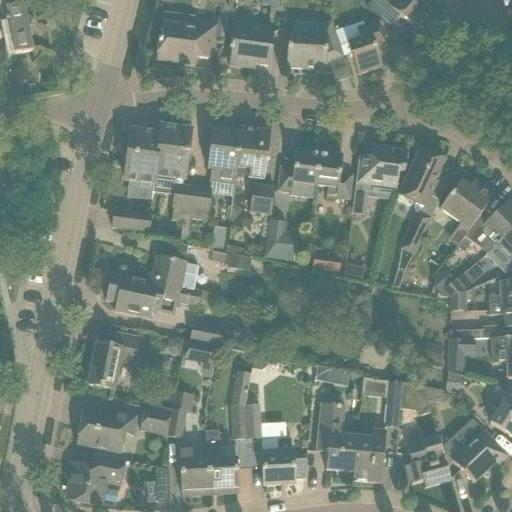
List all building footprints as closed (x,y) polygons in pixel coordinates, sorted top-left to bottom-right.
[(268,0),(260,0),(259,6),(270,8),(268,18),(280,20),(282,10),(283,2),(268,0)] [(372,0),(366,8),(390,28),(398,19),(414,32),(440,2),(438,0),(372,0)] [(0,36),(9,35),(13,57),(31,53),(22,7),(0,11),(0,36)] [(235,10),(227,9),(225,19),(226,19),(233,20),(235,10)] [(210,61),(213,41),(215,25),(193,22),(194,18),(163,14),(161,28),(160,42),(158,42),(155,62),(193,67),(195,59),(210,61)] [(285,70),(323,73),(324,65),(343,59),(336,40),(331,23),(316,28),(293,25),(291,37),(288,37),(285,70)] [(360,41),(346,45),(357,77),(381,69),(374,51),(386,47),(378,23),(356,30),(360,41)] [(225,24),(223,37),(232,38),(234,25),(225,24)] [(228,68),(246,70),(247,65),(268,68),(273,34),(251,31),(251,27),(234,24),(234,25),(232,38),(230,48),(228,68)] [(153,190),(174,192),(175,192),(176,188),(176,181),(182,181),(183,170),(186,171),(187,151),(190,131),(160,127),(159,135),(160,135),(153,185),(153,190)] [(240,130),(239,135),(240,135),(235,170),(236,170),(248,172),(247,180),(263,182),(269,134),(240,130)] [(124,183),(153,185),(160,135),(159,135),(129,131),(124,171),(125,171),(124,183)] [(211,184),(210,193),(210,196),(230,198),(231,187),(234,187),(236,170),(235,170),(240,135),(239,135),(211,132),(206,172),(210,172),(208,184),(211,184)] [(354,185),(354,189),(393,194),(394,191),(397,173),(403,174),(404,172),(406,152),(372,147),(370,159),(358,158),(355,178),(354,185)] [(292,184),(314,187),(318,150),(309,149),(308,154),(294,152),(292,169),(280,168),(277,193),(291,194),(292,184)] [(318,150),(314,187),(326,188),(325,198),(348,201),(351,176),(339,175),(341,158),(327,157),(328,151),(318,150)] [(434,183),(444,162),(420,150),(397,198),(424,210),(436,184),(434,183)] [(494,197),(474,182),(468,190),(459,183),(439,210),(468,232),(494,197)] [(249,214),(269,217),(273,189),(252,186),(249,214)] [(175,192),(174,192),(170,223),(182,224),(188,225),(188,221),(192,190),(176,188),(175,192)] [(210,193),(192,190),(188,221),(206,223),(210,196),(210,193)] [(480,248),(487,256),(499,244),(511,231),(511,201),(511,200),(496,214),(493,217),(483,227),(492,237),(480,248)] [(111,229),(131,232),(147,234),(149,217),(113,213),(111,229)] [(392,287),(398,289),(402,275),(412,256),(429,221),(417,214),(399,250),(401,251),(397,271),(392,287)] [(291,263),(293,249),(281,247),(284,225),(268,223),(263,259),(291,263)] [(182,224),(180,244),(185,245),(188,225),(182,224)] [(487,256),(486,258),(494,267),(501,274),(511,264),(511,263),(511,231),(499,244),(487,256)] [(455,249),(462,254),(470,243),(463,238),(455,249)] [(150,288),(148,298),(176,304),(197,308),(200,294),(193,292),(198,268),(184,265),(187,248),(163,243),(160,260),(156,260),(150,288)] [(226,246),(225,252),(239,255),(240,249),(226,246)] [(337,275),(339,258),(313,255),(311,272),(337,275)] [(363,270),(345,267),(343,277),(361,281),(363,270)] [(443,292),(448,300),(465,293),(464,291),(473,284),(465,274),(443,292)] [(148,298),(150,288),(142,287),(143,283),(110,276),(104,303),(115,305),(113,313),(149,320),(151,312),(173,317),(176,304),(148,298)] [(488,298),(488,307),(511,306),(511,282),(507,283),(498,283),(499,298),(488,298)] [(465,293),(448,300),(449,314),(466,314),(465,294),(465,293)] [(504,330),(506,330),(511,329),(511,306),(488,307),(489,317),(503,316),(504,330)] [(193,325),(189,342),(217,348),(217,349),(220,349),(224,331),(193,325)] [(483,341),(491,341),(506,340),(506,330),(504,330),(483,331),(483,333),(449,333),(449,342),(483,341)] [(88,387),(114,392),(119,364),(132,366),(137,340),(107,334),(105,347),(96,346),(88,387)] [(506,340),(491,341),(492,366),(505,366),(505,382),(511,381),(511,339),(506,340)] [(213,368),(217,349),(217,348),(189,342),(189,343),(185,342),(181,361),(213,368)] [(251,369),(262,371),(265,369),(267,358),(253,356),(251,369)] [(350,387),(352,371),(318,367),(316,382),(350,387)] [(245,408),(250,376),(237,373),(230,409),(244,408),(245,408)] [(400,411),(402,385),(388,384),(383,429),(398,430),(400,411)] [(423,389),(402,385),(400,411),(416,413),(417,418),(430,415),(428,406),(423,389)] [(511,391),(495,387),(489,409),(495,413),(488,425),(511,440),(511,391)] [(441,393),(423,389),(428,406),(443,402),(441,393)] [(325,472),(352,475),(353,475),(356,439),(341,437),(344,409),(319,406),(315,447),(327,448),(325,472)] [(261,441),(259,407),(245,408),(244,408),(246,442),(261,441)] [(244,408),(230,409),(232,443),(246,442),(244,408)] [(140,432),(166,437),(170,415),(144,410),(140,432)] [(170,415),(166,437),(166,439),(180,441),(185,413),(171,410),(170,415)] [(75,447),(120,456),(124,437),(132,438),(136,418),(102,412),(101,418),(82,414),(75,447)] [(264,438),(289,437),(288,422),(263,423),(264,438)] [(205,433),(207,463),(209,492),(218,491),(219,496),(237,496),(235,462),(219,463),(218,432),(205,433)] [(353,475),(352,475),(351,483),(380,485),(385,434),(372,433),(371,440),(356,439),(353,475)] [(450,463),(472,486),(491,468),(494,470),(506,459),(483,433),(450,463)] [(278,455),(260,456),(261,468),(262,488),(293,486),(293,482),(304,482),(306,462),(292,463),(291,454),(290,440),(277,441),(278,455)] [(422,484),(424,490),(449,483),(437,440),(421,444),(422,448),(407,452),(412,467),(405,469),(410,487),(422,484)] [(209,492),(207,463),(192,464),(191,447),(178,448),(179,473),(180,493),(191,492),(191,498),(209,497),(209,492)] [(100,508),(114,510),(124,463),(94,457),(92,470),(68,465),(65,478),(69,479),(65,501),(100,508)] [(154,468),(156,504),(169,503),(167,475),(154,468)]
